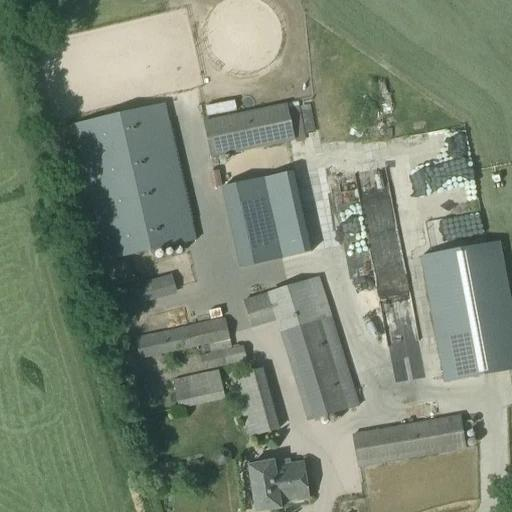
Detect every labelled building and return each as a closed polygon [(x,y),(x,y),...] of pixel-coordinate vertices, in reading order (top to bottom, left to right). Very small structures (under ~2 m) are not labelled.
[(285,106),(203,124),(211,160),(293,142),(285,106)] [(194,243),(164,110),(73,131),(104,264),(194,243)] [(263,180),(222,189),(240,268),(280,259),(263,180)] [(511,343),(496,249),(422,262),(443,384),(511,372),(511,343)] [(130,292),(102,298),(108,323),(135,317),(133,309),(178,296),(174,279),(130,292)] [(318,280),(246,303),(252,331),(279,326),(309,424),(358,408),(318,280)] [(225,322),(135,341),(139,362),(208,347),(210,356),(197,359),(199,370),(222,365),(223,367),(243,363),(239,349),(231,351),(225,322)] [(263,369),(234,376),(249,437),(278,429),(263,369)] [(218,373),(171,383),(178,412),(224,401),(218,373)] [(459,419),(353,437),(358,469),(465,452),(459,419)] [(222,451),(216,453),(214,458),(215,465),(220,467),(227,465),(230,460),(228,454),(222,451)] [(273,465),(248,468),(253,511),(272,511),(279,511),(278,505),(307,502),(302,466),(288,468),(287,461),(277,462),(278,469),(274,470),(273,465)]
